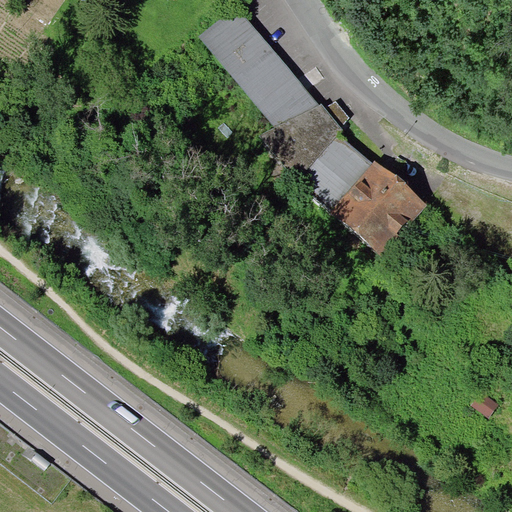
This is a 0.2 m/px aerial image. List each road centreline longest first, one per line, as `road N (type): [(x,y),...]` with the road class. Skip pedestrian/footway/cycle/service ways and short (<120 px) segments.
road 1 (motorway): [(241,511),(0,326)]
road 2 (residential): [(298,0),(342,62),(390,109),(446,145),(511,167)]
road 3 (motorway): [(0,381),(169,511)]
